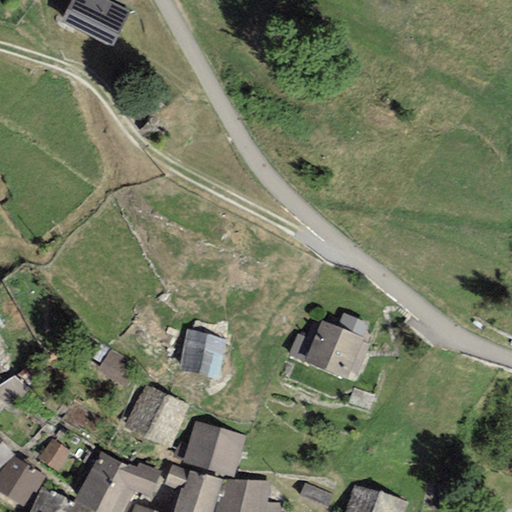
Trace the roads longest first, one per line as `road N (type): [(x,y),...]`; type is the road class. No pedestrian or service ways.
road 1 (unclassified): [(165,0),(245,141),(321,240),(511,365)]
road 2 (track): [(321,240),(147,154),(103,92),(0,51)]
